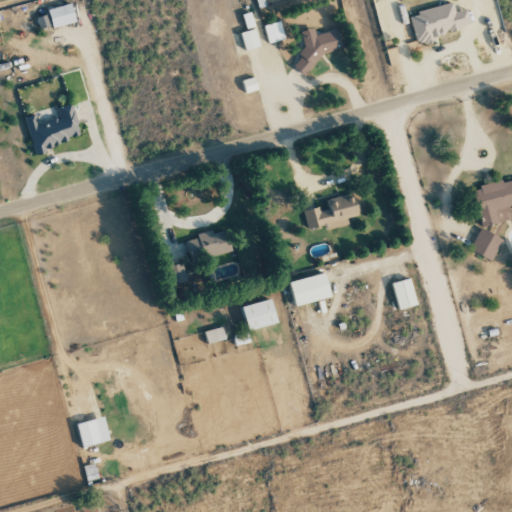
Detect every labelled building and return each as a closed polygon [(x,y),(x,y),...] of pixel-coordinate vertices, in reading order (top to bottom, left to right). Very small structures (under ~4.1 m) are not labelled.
[(48,8),(51,27),(74,23),(71,4),(48,8)] [(466,9),(454,12),(452,4),(409,14),(416,45),(434,41),(433,35),(470,26),(466,9)] [(252,27),(250,13),(243,14),(245,28),(252,27)] [(36,17),(38,28),(49,26),(46,15),(36,17)] [(267,42),(283,40),(280,21),(263,24),(267,42)] [(258,46),(255,29),(240,32),(244,50),(258,46)] [(245,93),(257,90),(253,77),(241,80),(245,93)] [(24,117),(33,151),(80,139),(71,104),(56,108),(59,118),(35,125),(33,115),(24,117)] [(511,219),(508,206),(511,204),(511,179),(472,189),(481,226),(511,219)] [(302,211),(307,229),(326,224),(327,230),(348,224),(347,218),(358,215),(354,197),(344,200),(343,195),(327,200),(329,209),(320,211),(318,207),(302,211)] [(501,237),(478,229),(469,252),(491,261),(501,237)] [(189,258),(230,251),(226,231),(211,233),(211,231),(196,233),(197,238),(186,240),(189,258)] [(181,263),(169,268),(175,286),(188,281),(181,263)] [(288,282),(295,306),(330,297),(323,272),(288,282)] [(415,306),(410,279),(392,282),(397,309),(415,306)] [(247,331),(277,323),(270,299),(240,307),(247,331)] [(203,332),(207,344),(224,339),(221,327),(203,332)] [(82,448),(109,440),(102,416),(75,424),(82,448)]
